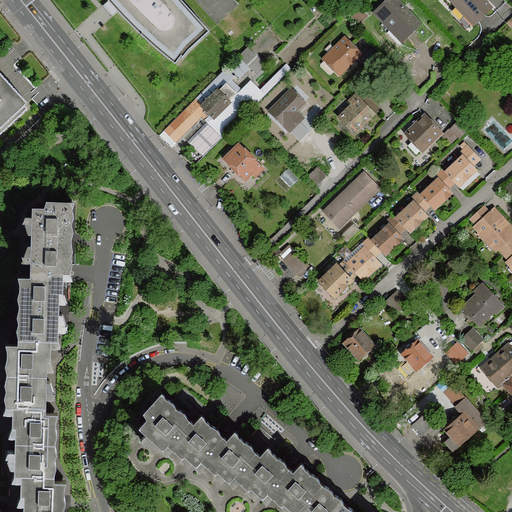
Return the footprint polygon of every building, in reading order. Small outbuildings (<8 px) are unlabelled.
[(106,0),(128,23),(152,45),(176,65),(182,57),(184,58),(189,51),(210,32),(180,0),(106,0)] [(396,0),(388,0),(375,14),(384,22),(386,21),(404,39),(420,24),(396,0)] [(484,0),(450,0),(458,7),(460,5),(477,22),(484,14),(491,8),(484,0)] [(369,17),(359,6),(349,15),(359,26),(369,17)] [(361,54),(346,38),(324,60),(339,75),(361,54)] [(248,48),(239,56),(250,67),(257,74),(266,65),(248,48)] [(239,78),(250,67),(239,56),(228,67),(239,78)] [(259,93),(263,98),(290,70),(286,66),(259,93)] [(216,87),(220,90),(229,81),(233,78),(225,70),(165,131),(175,142),(201,115),(206,119),(211,113),(200,103),(216,87)] [(0,73),(0,135),(29,109),(26,106),(28,104),(0,73)] [(238,90),(229,81),(220,90),(230,100),(237,94),(236,93),(238,90)] [(248,83),(237,94),(230,100),(228,103),(242,117),(243,118),(247,114),(263,98),(259,93),(248,83)] [(230,100),(220,90),(216,87),(200,103),(211,113),(214,116),(228,103),(230,100)] [(305,103),(292,91),(271,112),(291,131),(300,121),(293,114),(305,103)] [(366,94),(359,100),(373,115),(380,109),(366,94)] [(359,100),(355,97),(349,102),(354,106),(342,117),(355,132),(373,115),(359,100)] [(211,113),(206,119),(222,136),(242,117),(228,103),(214,116),(211,113)] [(426,117),(408,134),(423,151),(441,133),(426,117)] [(458,120),(451,127),(459,135),(460,136),(467,129),(458,120)] [(459,135),(451,127),(442,135),(451,143),(459,135)] [(263,169),(240,146),(226,160),(245,179),(252,173),(256,176),(263,169)] [(464,155),(473,166),(481,159),(469,146),(461,153),(464,155)] [(464,155),(445,172),(455,183),(456,184),(475,167),(473,166),(464,155)] [(327,177),(318,168),(307,178),(316,187),(327,177)] [(455,183),(445,172),(443,170),(437,176),(439,178),(449,188),(455,183)] [(365,173),(325,212),(339,226),(379,188),(365,173)] [(439,178),(421,195),(432,207),(450,190),(449,188),(439,178)] [(415,201),(396,218),(406,228),(408,230),(426,213),(415,201)] [(32,240),(72,241),(72,238),(74,232),(72,225),(74,217),(73,210),(75,202),(47,202),(45,208),(33,208),(32,240)] [(469,219),(476,226),(491,213),(484,206),(469,219)] [(487,238),(505,221),(494,210),(491,213),(476,226),(487,238)] [(406,228),(396,218),(394,215),(387,221),(390,224),(400,234),(406,228)] [(511,236),(511,235),(511,228),(505,221),(487,238),(497,250),(511,236)] [(359,229),(354,223),(342,235),(347,240),(359,229)] [(390,224),(372,241),(382,251),(383,253),(401,236),(400,234),(390,224)] [(511,236),(497,250),(503,255),(509,262),(511,258),(511,236)] [(382,251),(372,241),(370,238),(363,244),(366,247),(375,257),(382,251)] [(71,244),(72,241),(32,240),(31,272),(64,273),(71,273),(71,271),(73,264),(71,257),(73,250),(71,244)] [(288,259),(286,261),(291,267),(302,259),(291,246),(283,253),(288,259)] [(366,247),(348,264),(357,274),(361,278),(379,261),(375,257),(366,247)] [(311,269),(302,259),(291,267),(300,278),(311,269)] [(351,280),(357,274),(348,264),(345,260),(338,266),(351,280)] [(338,266),(322,282),(335,296),(351,280),(338,266)] [(64,273),(31,272),(31,277),(19,277),(20,284),(20,292),(18,298),(20,304),(20,307),(59,308),(60,293),(63,293),(64,273)] [(503,306),(484,285),(476,293),(479,296),(463,311),(470,319),(472,317),(479,325),(494,311),(496,313),(503,306)] [(398,291),(387,300),(398,311),(408,302),(398,291)] [(59,340),(59,308),(20,307),(18,316),(19,323),(17,330),(19,336),(19,339),(52,340),(59,340)] [(473,329),(462,339),(472,350),(484,340),(473,329)] [(375,345),(361,330),(346,343),(359,359),(375,345)] [(51,360),(52,340),(19,339),(19,344),(6,344),(8,351),(8,359),(5,364),(7,371),(7,374),(47,375),(48,360),(51,360)] [(418,341),(403,354),(417,370),(432,357),(418,341)] [(458,343),(447,353),(457,364),(468,354),(458,343)] [(511,347),(509,344),(482,368),(499,387),(503,383),(511,375),(511,347)] [(47,407),(47,375),(7,374),(5,383),(7,390),(5,397),(6,402),(6,406),(13,406),(47,407)] [(511,375),(503,383),(511,393),(511,375)] [(457,407),(466,399),(453,384),(444,392),(457,407)] [(168,444),(190,419),(188,418),(185,412),(177,408),(173,401),(166,398),(162,392),(144,413),(147,419),(139,428),(163,449),(168,444)] [(465,413),(479,428),(486,421),(466,399),(457,407),(464,414),(465,413)] [(47,407),(13,406),(13,426),(16,426),(16,441),(55,442),(58,433),(56,427),(56,419),(58,412),(46,412),(47,407)] [(459,445),(479,428),(465,413),(464,414),(446,430),(451,436),(459,445)] [(194,423),(190,419),(168,444),(183,457),(185,455),(197,465),(201,460),(223,435),(221,433),(217,428),(211,425),(207,421),(202,414),(194,423)] [(435,424),(427,415),(414,426),(422,436),(435,424)] [(227,439),(223,435),(201,460),(216,473),(218,471),(230,481),(234,476),(256,451),(254,449),(251,444),(245,441),(239,436),(235,430),(227,439)] [(459,445),(451,436),(444,442),(452,451),(459,445)] [(55,442),(16,441),(15,473),(21,474),(54,474),(57,465),(55,458),(57,452),(55,442)] [(260,455),(256,451),(234,476),(249,489),(251,486),(263,497),(268,492),(289,467),(287,465),(284,459),(278,457),(273,452),(268,446),(260,455)] [(293,471),(289,467),(268,492),(282,505),(284,502),(295,511),(296,511),(322,483),(320,481),(317,475),(311,473),(305,468),(302,461),(293,471)] [(54,474),(21,474),(21,493),(25,493),(24,509),(64,510),(66,501),(64,491),(67,480),(54,480),(54,474)] [(325,485),(322,483),(296,511),(339,511),(346,504),(344,502),(341,496),(335,494),(331,488),(325,485)]
